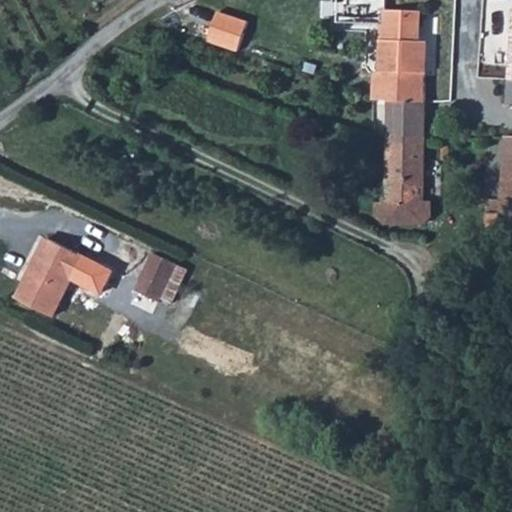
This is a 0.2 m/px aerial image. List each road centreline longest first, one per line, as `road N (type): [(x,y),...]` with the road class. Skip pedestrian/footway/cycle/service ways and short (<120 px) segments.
road 1 (unknown): [(57,75),(207,144),(467,282),(498,280),(511,264)]
road 2 (unclassified): [(511,116),(450,110),(439,0)]
